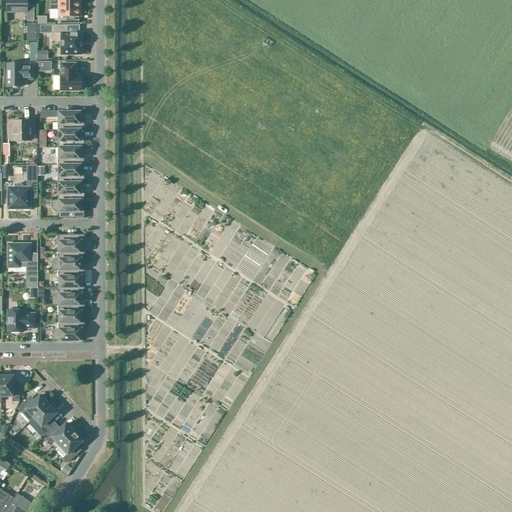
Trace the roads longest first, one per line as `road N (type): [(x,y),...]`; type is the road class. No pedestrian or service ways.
road 1 (track): [(141,159),(143,507),(152,511)]
road 2 (track): [(141,159),(321,269)]
road 3 (residential): [(52,511),(100,441),(101,347)]
road 4 (residential): [(100,224),(98,101)]
road 5 (residential): [(101,347),(100,224)]
